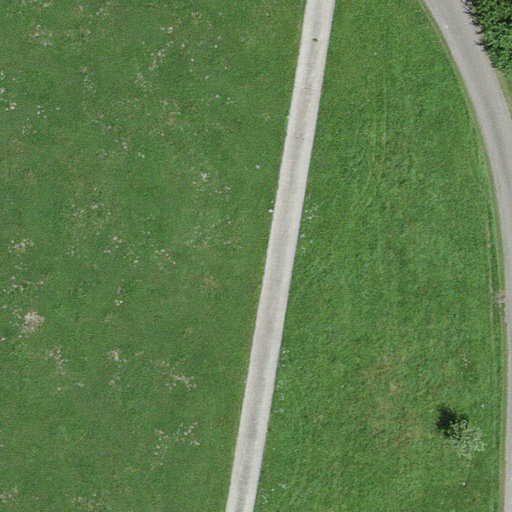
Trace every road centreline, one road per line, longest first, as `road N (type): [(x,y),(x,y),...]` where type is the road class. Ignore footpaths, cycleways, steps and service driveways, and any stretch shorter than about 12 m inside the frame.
road 1 (track): [(316,0),(239,511)]
road 2 (unclassified): [(511,298),(496,150),(434,0)]
